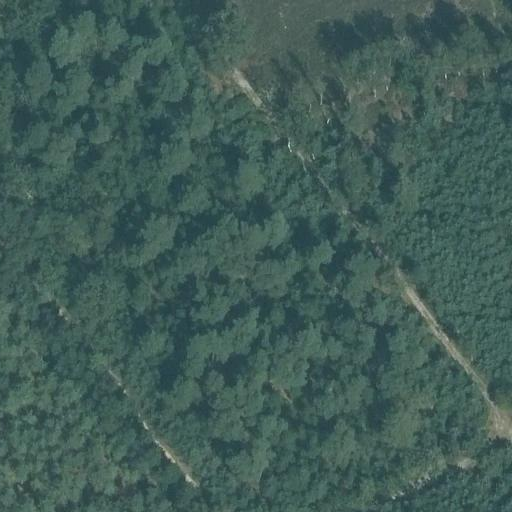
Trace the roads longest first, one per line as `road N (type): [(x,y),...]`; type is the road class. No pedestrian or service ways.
road 1 (track): [(336,511),(511,420),(188,0)]
road 2 (track): [(0,221),(213,511)]
road 3 (track): [(281,121),(428,71),(511,62)]
